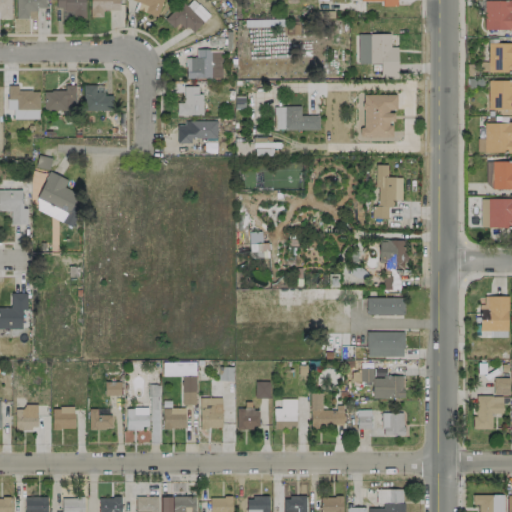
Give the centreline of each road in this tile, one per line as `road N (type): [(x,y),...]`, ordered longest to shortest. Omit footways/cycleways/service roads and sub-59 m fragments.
road 1 (residential): [(0,462),(511,457)]
road 2 (tertiary): [(439,0),(439,511)]
road 3 (residential): [(0,50),(120,50)]
